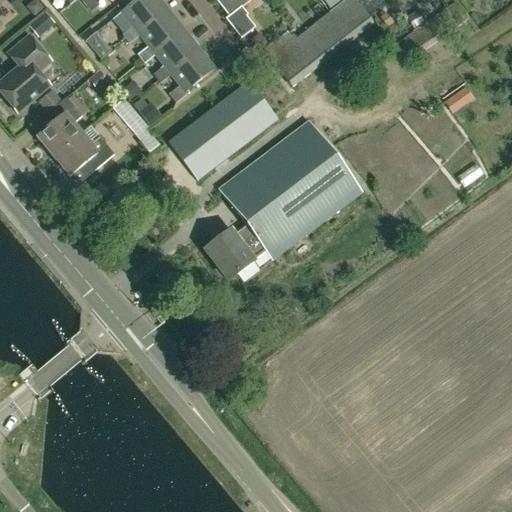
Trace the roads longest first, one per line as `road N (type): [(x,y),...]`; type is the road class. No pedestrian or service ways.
road 1 (tertiary): [(279,511),(117,318)]
road 2 (tertiary): [(0,419),(117,318)]
road 3 (residential): [(57,249),(57,208),(0,137)]
